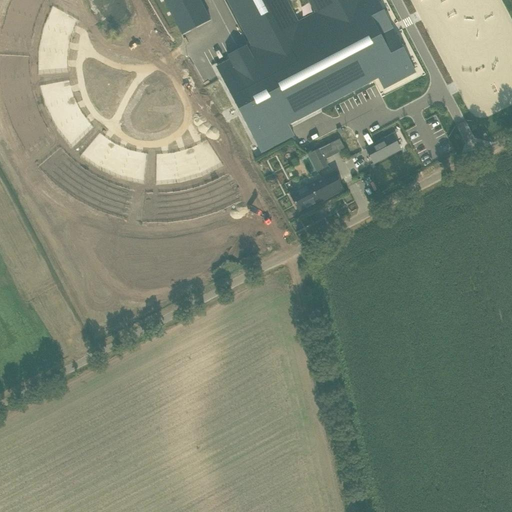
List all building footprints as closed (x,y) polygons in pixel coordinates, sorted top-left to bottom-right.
[(210,19),(199,0),(162,0),(181,34),(210,19)] [(280,0),(225,0),(247,41),(242,43),(241,42),(222,52),(223,54),(210,60),(216,71),(255,147),(256,147),(261,157),(293,141),(287,130),(377,83),(383,94),(414,78),(373,0),(306,0),(311,8),(290,18),(280,0)] [(453,133),(440,105),(412,117),(424,146),(453,133)] [(393,135),(366,149),(374,163),(400,149),(393,135)] [(323,159),(343,149),(338,139),(306,154),(315,173),(327,167),(323,159)] [(372,164),(380,184),(405,174),(397,154),(372,164)] [(299,183),(302,189),(290,195),(300,213),(344,190),(334,172),(310,184),(307,179),(305,179),(300,181),(299,183)] [(361,190),(363,189),(368,198),(377,193),(369,177),(357,182),(361,190)]
